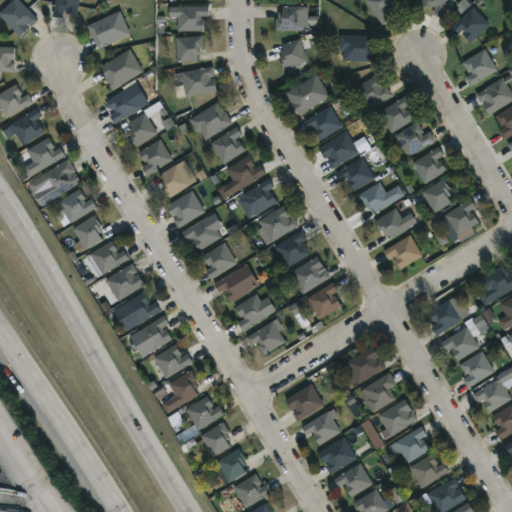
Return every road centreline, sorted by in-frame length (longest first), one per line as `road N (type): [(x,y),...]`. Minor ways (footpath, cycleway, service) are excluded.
road 1 (residential): [(511,511),(242,69),(239,0)]
road 2 (residential): [(324,511),(53,63)]
road 3 (residential): [(253,394),(511,229)]
road 4 (motorway): [(188,511),(45,271)]
road 5 (motorway): [(0,327),(127,511)]
road 6 (residential): [(511,210),(417,46)]
